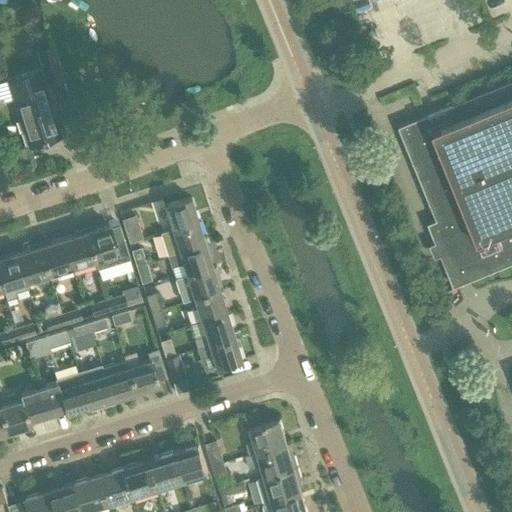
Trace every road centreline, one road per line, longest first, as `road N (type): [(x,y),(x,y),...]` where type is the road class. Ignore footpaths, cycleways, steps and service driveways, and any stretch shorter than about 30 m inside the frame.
road 1 (residential): [(478,511),(310,101)]
road 2 (residential): [(0,465),(300,370)]
road 3 (residential): [(300,370),(209,141)]
road 4 (residential): [(0,207),(209,141)]
road 5 (residential): [(357,511),(300,370)]
